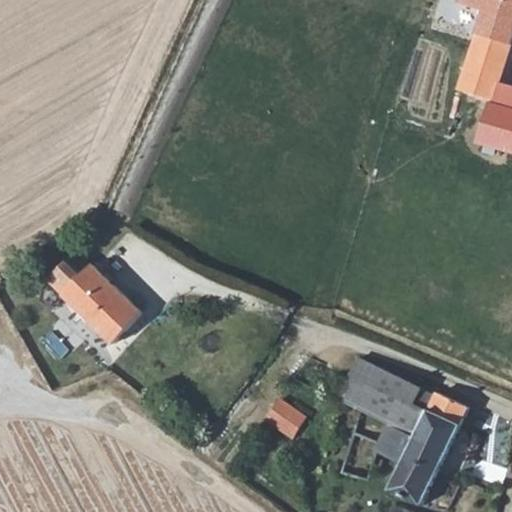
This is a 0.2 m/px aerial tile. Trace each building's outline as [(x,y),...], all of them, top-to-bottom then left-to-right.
[(491,101),(511,32),(511,3),(500,0),(459,0),(459,1),(482,7),(457,91),(491,101)] [(511,113),(490,108),(480,147),(511,155),(511,113)] [(53,284),(119,347),(148,317),(98,269),(87,281),(72,266),(53,284)] [(347,383),(307,364),(291,383),(346,411),(413,445),(432,404),(403,389),(392,415),(338,406),(347,383)] [(392,415),(403,389),(354,364),(347,383),(338,406),(392,415)] [(464,409),(437,395),(432,404),(413,445),(405,463),(433,476),(464,409)] [(290,439),(305,418),(284,402),(268,422),(290,439)] [(405,463),(413,445),(346,411),(328,469),(369,482),(376,467),(385,471),(390,459),(403,466),(391,491),(420,504),(433,476),(405,463)] [(402,511),(368,499),(363,511),(402,511)]
